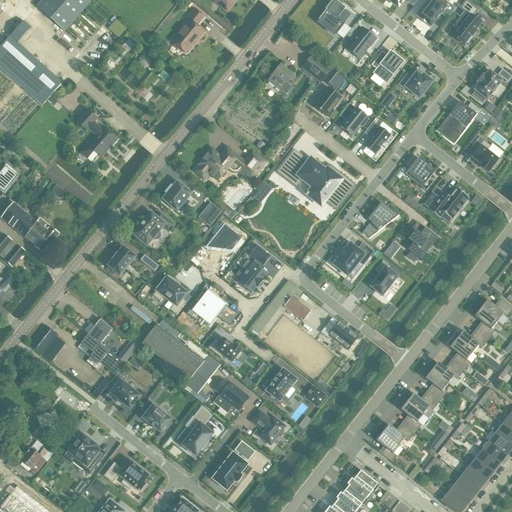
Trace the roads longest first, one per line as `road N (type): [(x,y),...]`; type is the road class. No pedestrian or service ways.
road 1 (secondary): [(291,0),(0,360)]
road 2 (residential): [(406,361),(511,227)]
road 3 (residential): [(460,78),(360,0)]
road 4 (residential): [(299,278),(377,179)]
